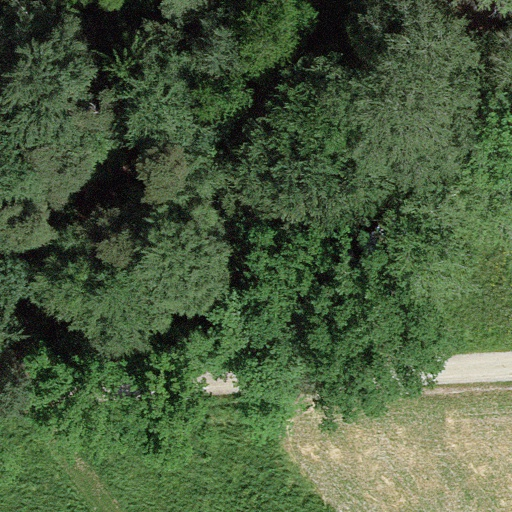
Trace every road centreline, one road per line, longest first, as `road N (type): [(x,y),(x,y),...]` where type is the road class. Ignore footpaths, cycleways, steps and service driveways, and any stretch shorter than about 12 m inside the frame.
road 1 (track): [(511,374),(0,392)]
road 2 (track): [(27,391),(115,511)]
